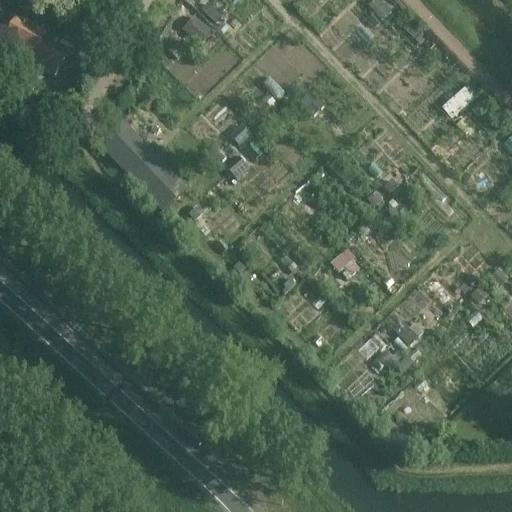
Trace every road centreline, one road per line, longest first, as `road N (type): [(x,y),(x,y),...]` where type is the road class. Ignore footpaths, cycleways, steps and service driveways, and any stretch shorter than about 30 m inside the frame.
road 1 (motorway): [(240,511),(0,293)]
road 2 (unclassified): [(82,127),(147,0)]
